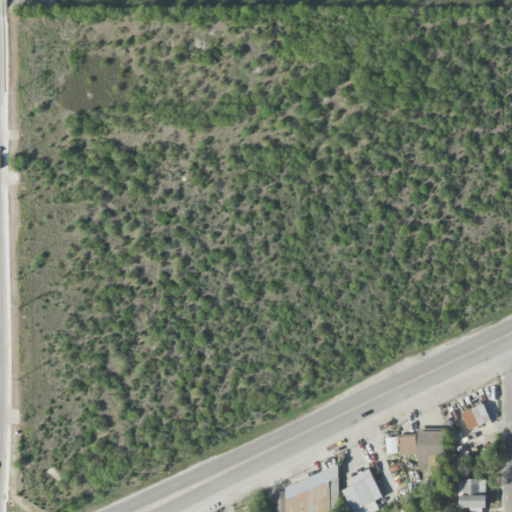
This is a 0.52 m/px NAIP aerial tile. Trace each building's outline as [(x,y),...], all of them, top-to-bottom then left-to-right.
[(491,421),(484,404),(461,413),(468,430),(491,421)] [(444,456),(444,431),(418,431),(417,468),(433,468),(433,455),(444,456)] [(417,456),(416,438),(386,438),(386,454),(399,454),(399,456),(417,456)] [(276,493),(277,511),(330,511),(329,491),(339,490),(337,468),(276,493)] [(353,511),(375,511),(379,510),(375,501),(382,498),(370,470),(346,480),(350,488),(343,490),(353,511)] [(486,480),(459,480),(459,507),(486,508),(486,480)]
